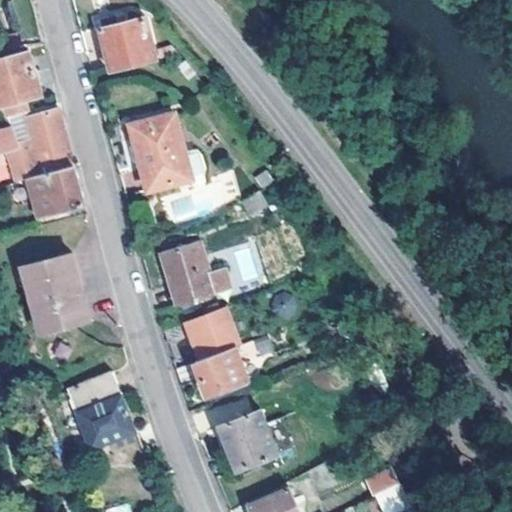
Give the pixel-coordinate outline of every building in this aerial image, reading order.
[(138,64),(158,59),(147,17),(101,29),(112,70),(138,64)] [(27,113),(29,112),(25,99),(42,95),(31,52),(0,59),(0,105),(6,104),(9,117),(27,113)] [(158,59),(138,64),(140,73),(160,68),(158,59)] [(29,177),(74,166),(65,137),(58,111),(28,119),(11,124),(11,127),(0,130),(0,151),(0,152),(8,151),(21,148),(29,177)] [(176,112),(132,123),(148,189),(193,177),(176,112)] [(11,124),(28,119),(27,113),(9,117),(11,124)] [(16,180),(29,177),(21,148),(8,151),(12,168),(16,180)] [(80,189),(74,166),(29,177),(39,217),(84,205),(80,189)] [(248,216),(268,209),(262,191),(242,198),(248,216)] [(201,239),(162,250),(178,304),(216,293),(201,239)] [(73,253),(24,266),(40,331),(90,319),(73,253)] [(292,293),(273,295),(275,315),(294,312),(292,293)] [(187,319),(192,332),(235,317),(230,303),(187,319)] [(201,360),(237,347),(245,345),(235,317),(192,332),(201,360)] [(257,357),(274,351),(269,336),(252,342),(257,357)] [(201,360),(196,362),(209,395),(249,381),(237,347),(201,360)] [(68,387),(91,447),(106,441),(117,471),(147,460),(114,371),(68,387)] [(258,408),(218,422),(234,466),(274,451),(258,408)] [(382,494),(400,486),(394,470),(376,478),(382,494)] [(252,511),(297,511),(285,484),(247,499),(252,511)] [(106,508),(107,511),(130,511),(128,502),(106,508)]
